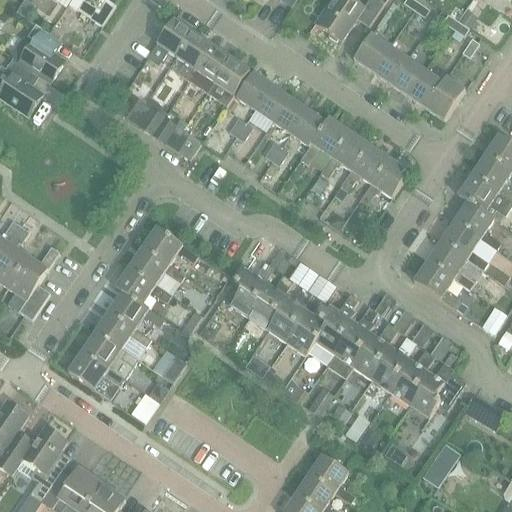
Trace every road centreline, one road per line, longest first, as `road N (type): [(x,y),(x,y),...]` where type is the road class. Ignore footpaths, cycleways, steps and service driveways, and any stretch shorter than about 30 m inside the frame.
road 1 (residential): [(440,165),(182,0)]
road 2 (residential): [(17,382),(162,177)]
road 3 (residential): [(373,274),(347,277),(261,224),(237,226),(162,177)]
road 4 (residential): [(217,511),(17,382)]
road 5 (residential): [(162,177),(90,107),(90,95),(153,0)]
road 6 (residential): [(511,401),(486,386),(481,350),(373,274)]
road 7 (residential): [(256,511),(276,478),(170,410)]
road 8 (residential): [(373,274),(440,165)]
road 9 (residential): [(440,165),(511,61)]
